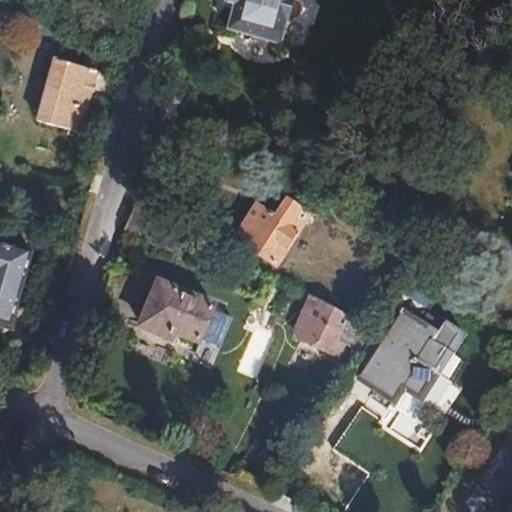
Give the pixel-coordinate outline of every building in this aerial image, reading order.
[(235,0),(227,32),(281,47),(288,21),(293,23),(299,21),(303,7),(298,3),(293,1),(293,0),(235,0)] [(42,120),(82,132),(100,72),(59,60),(42,120)] [(142,203),(158,212),(166,195),(138,181),(133,198),(142,203)] [(243,240),(276,262),(311,211),(288,196),(276,214),(264,207),(243,240)] [(174,249),(186,226),(158,212),(142,203),(126,230),(174,249)] [(184,253),(195,231),(186,226),(174,249),(184,253)] [(0,318),(9,320),(26,247),(0,240),(0,318)] [(427,305),(438,288),(425,279),(413,296),(427,305)] [(174,329),(199,339),(214,305),(189,294),(189,292),(161,280),(142,325),(170,337),(174,329)] [(340,354),(359,317),(312,293),(293,329),(340,354)] [(445,322),(437,333),(404,311),(359,380),(392,402),(402,388),(419,399),(438,370),(453,378),(465,359),(451,350),(462,333),(445,322)] [(355,363),(378,327),(359,317),(340,354),(355,363)] [(260,378),(270,339),(250,334),(240,373),(260,378)]
